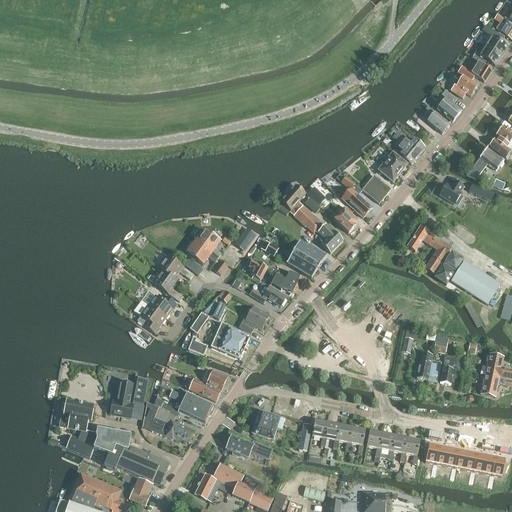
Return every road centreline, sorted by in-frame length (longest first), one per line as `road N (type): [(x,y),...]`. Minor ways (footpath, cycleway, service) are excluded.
road 1 (unclassified): [(355,76),(273,119),(169,141),(99,144),(0,128)]
road 2 (tertiary): [(285,321),(437,151),(511,51)]
road 3 (residential): [(412,421),(273,392),(234,394)]
road 4 (unknown): [(265,346),(404,386)]
road 5 (tertiary): [(159,511),(234,394)]
road 6 (unknown): [(407,186),(511,278)]
